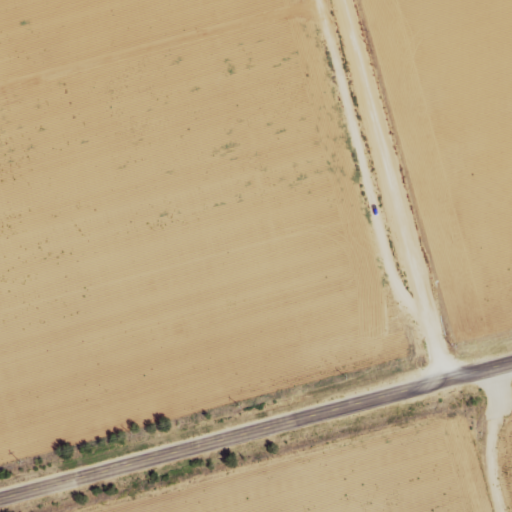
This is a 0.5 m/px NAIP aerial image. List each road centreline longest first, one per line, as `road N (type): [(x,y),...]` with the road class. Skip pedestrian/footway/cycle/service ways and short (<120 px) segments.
road 1 (secondary): [(0,503),(511,366)]
road 2 (residential): [(450,383),(344,0)]
